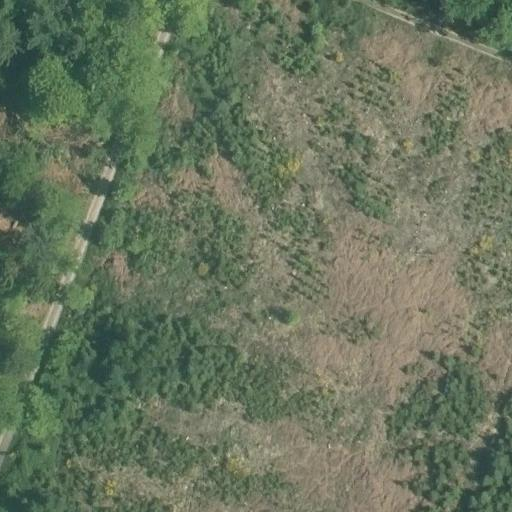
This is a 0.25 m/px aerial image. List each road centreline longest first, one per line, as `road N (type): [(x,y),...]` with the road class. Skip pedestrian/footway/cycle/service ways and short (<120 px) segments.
road 1 (track): [(193,0),(0,486)]
road 2 (track): [(511,48),(393,0)]
